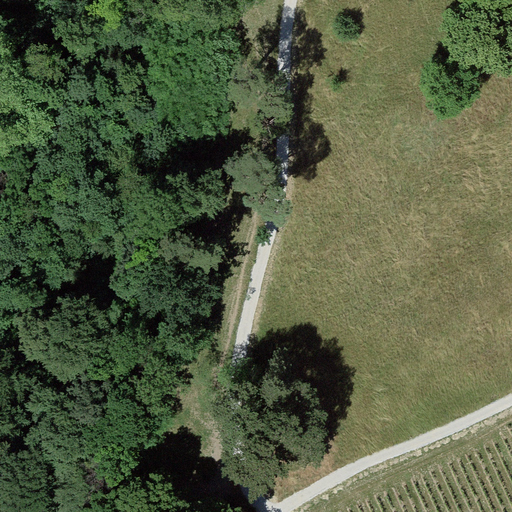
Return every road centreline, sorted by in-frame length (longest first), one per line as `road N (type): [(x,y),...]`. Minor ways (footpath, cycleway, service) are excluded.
road 1 (track): [(254,511),(219,415),(280,177),(288,0)]
road 2 (track): [(511,395),(264,511)]
